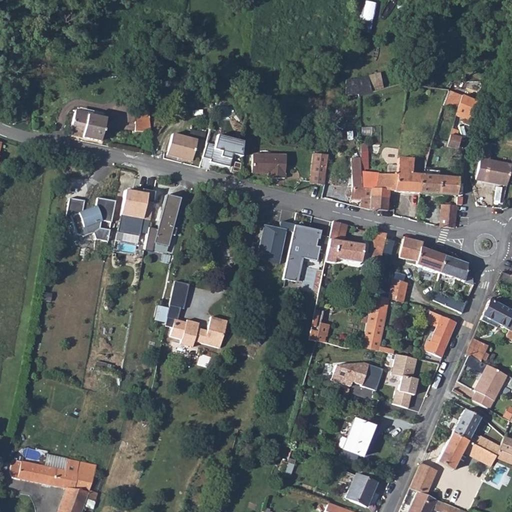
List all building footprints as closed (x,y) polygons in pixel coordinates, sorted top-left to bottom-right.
[(363,0),(360,30),(372,31),(374,1),(363,0)] [(380,73),(366,77),(370,94),(384,89),(380,73)] [(346,80),(344,97),(358,95),(358,97),(370,94),(366,77),(346,80)] [(452,84),(444,106),(450,108),(451,104),(457,107),(464,89),(452,84)] [(464,89),(457,107),(454,116),(464,119),(462,123),(469,126),(479,95),(464,89)] [(74,113),(70,132),(83,134),(82,137),(100,141),(105,120),(74,113)] [(144,114),(135,114),(135,132),(151,132),(149,114),(144,114)] [(171,135),(166,155),(191,161),(196,141),(171,135)] [(450,135),(447,147),(458,149),(460,138),(450,135)] [(213,146),(205,144),(201,158),(210,160),(209,163),(229,167),(231,160),(230,160),(231,155),(241,158),(242,143),(216,136),(213,146)] [(482,143),(475,180),(506,186),(510,166),(487,162),(490,145),(482,143)] [(360,146),(362,170),(369,170),(367,145),(360,146)] [(312,154),(309,184),(324,185),(327,156),(312,154)] [(251,156),(251,173),(273,174),(272,179),(283,179),(284,157),(251,156)] [(370,198),(370,189),(361,189),(360,158),(350,158),(351,188),(350,199),(360,200),(360,208),(370,210),(387,212),(387,199),(370,198)] [(370,189),(370,198),(387,199),(387,192),(418,194),(419,176),(410,175),(412,160),(397,159),(396,172),(387,171),(387,175),(378,175),(375,190),(370,189)] [(419,176),(418,194),(456,196),(457,179),(419,176)] [(153,197),(124,191),(120,216),(123,216),(121,230),(139,233),(142,220),(149,221),(153,197)] [(177,213),(181,199),(167,195),(163,208),(177,213)] [(110,223),(114,202),(96,199),(95,207),(82,212),(84,201),(69,198),(65,219),(71,220),(76,234),(83,237),(93,233),(95,240),(107,242),(109,230),(99,229),(100,221),(110,223)] [(167,248),(177,213),(163,208),(153,244),(167,248)] [(440,218),(440,228),(453,229),(454,219),(440,218)] [(293,225),(279,222),(278,230),(262,227),(256,259),(277,264),(284,231),(291,233),(293,226),(293,225)] [(325,255),(324,263),(333,264),(334,259),(360,263),(363,246),(342,243),(346,225),(332,222),(329,237),(328,241),(325,255)] [(298,227),(293,226),(291,233),(282,280),(295,282),(300,258),(316,262),(318,253),(325,255),(328,241),(329,237),(317,235),(317,237),(310,236),(311,232),(297,229),(298,227)] [(373,232),(368,265),(378,266),(384,235),(373,232)] [(402,239),(398,258),(415,262),(420,249),(421,244),(402,239)] [(415,262),(414,266),(438,274),(443,257),(420,249),(415,262)] [(443,257),(438,274),(436,279),(450,283),(451,279),(473,286),(469,272),(469,271),(465,271),(466,265),(443,257)] [(500,273),(497,281),(511,288),(511,287),(511,276),(511,277),(500,273)] [(388,299),(402,303),(406,284),(392,280),(388,299)] [(188,285),(173,282),(168,306),(183,309),(188,285)] [(433,292),(431,301),(461,313),(465,305),(433,292)] [(372,296),(361,348),(393,355),(394,350),(379,347),(388,299),(372,296)] [(488,301),(481,318),(503,329),(510,313),(488,301)] [(166,308),(157,306),(153,321),(162,323),(166,308)] [(435,315),(428,312),(426,322),(431,324),(435,315)] [(511,313),(510,313),(503,329),(508,331),(511,332),(511,329),(511,313)] [(173,324),(169,337),(181,340),(179,345),(191,348),(193,341),(219,348),(226,322),(210,317),(206,331),(197,329),(198,324),(186,320),(184,327),(173,324)] [(455,323),(440,317),(430,342),(427,342),(423,351),(441,358),(455,323)] [(328,325),(319,324),(317,333),(315,342),(324,343),(325,337),(326,337),(328,325)] [(317,333),(310,332),(308,340),(315,342),(317,333)] [(466,355),(468,357),(479,362),(487,347),(472,339),(466,355)] [(415,360),(395,355),(390,375),(400,377),(397,392),(394,391),(391,404),(407,409),(410,395),(412,396),(416,380),(411,379),(415,360)] [(475,393),(471,401),(488,410),(505,376),(479,362),(468,357),(463,365),(482,375),(473,391),(475,393)] [(335,365),(332,380),(352,386),(352,383),(376,390),(383,368),(364,362),(335,365)] [(463,411),(451,434),(495,457),(497,451),(499,447),(479,437),(479,438),(471,434),(479,419),(463,411)] [(341,450),(359,457),(371,427),(353,421),(349,431),(348,434),(341,450)] [(495,457),(451,434),(436,463),(451,471),(461,452),(490,467),(495,458),(495,457)] [(499,447),(497,451),(511,456),(511,440),(503,437),(499,447)] [(511,456),(497,451),(495,457),(495,458),(511,464),(511,456)] [(12,460),(9,473),(12,478),(65,489),(87,493),(86,499),(94,502),(97,493),(88,491),(96,466),(66,459),(64,471),(12,460)] [(293,465),(287,463),(284,473),(289,475),(293,465)] [(420,464),(409,489),(417,493),(425,496),(436,471),(420,464)] [(354,475),(344,499),(365,508),(375,484),(354,475)] [(65,489),(57,511),(81,511),(86,499),(87,493),(65,489)] [(425,496),(417,493),(407,511),(429,511),(435,500),(425,496)] [(351,511),(328,503),(324,511),(351,511)]
